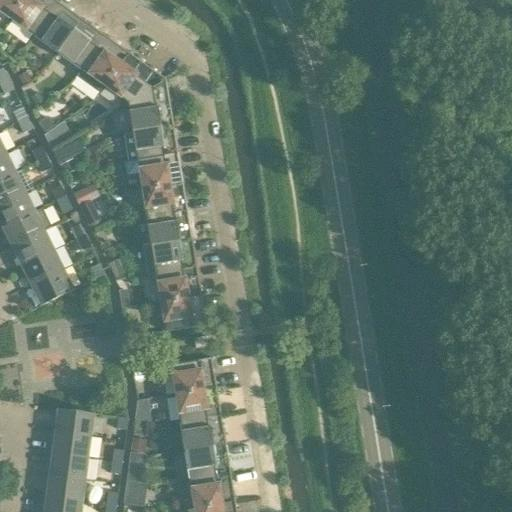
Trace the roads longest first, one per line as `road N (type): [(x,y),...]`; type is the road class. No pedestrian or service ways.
road 1 (residential): [(112,0),(194,61),(269,511)]
road 2 (secondary): [(387,511),(318,96),(284,0)]
road 3 (residential): [(17,511),(34,422),(0,417)]
